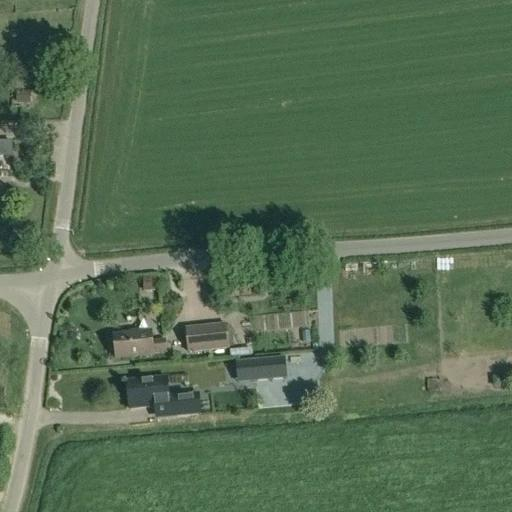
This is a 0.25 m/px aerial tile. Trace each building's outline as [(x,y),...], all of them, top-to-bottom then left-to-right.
[(311,342),(310,313),(267,314),(268,343),(311,342)] [(233,345),(251,345),(250,316),(232,317),(233,345)] [(186,354),(229,350),(226,325),(185,329),(186,354)] [(164,340),(152,342),(151,334),(114,338),(117,360),(153,355),(165,354),(164,340)] [(249,362),(250,383),(286,380),(285,359),(249,362)] [(166,379),(126,383),(129,411),(155,408),(156,421),(200,416),(199,403),(198,395),(168,398),(166,379)] [(241,384),(241,394),(263,393),(263,383),(241,384)]
